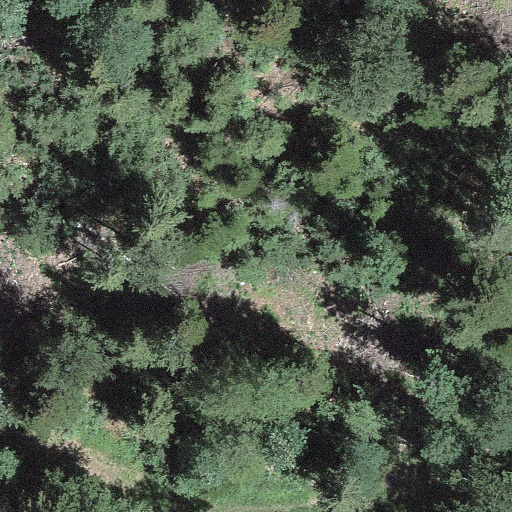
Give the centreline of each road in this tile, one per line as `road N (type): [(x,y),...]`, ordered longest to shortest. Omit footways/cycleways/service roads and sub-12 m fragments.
road 1 (track): [(0,411),(187,502),(231,511)]
road 2 (track): [(342,511),(511,433)]
